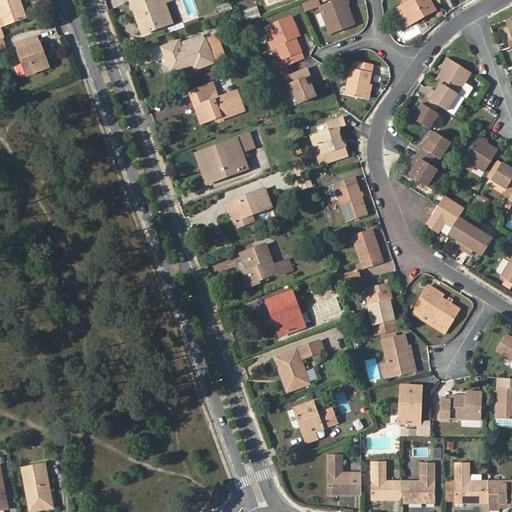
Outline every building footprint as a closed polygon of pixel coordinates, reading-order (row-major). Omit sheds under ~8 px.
[(0,0),(0,19),(2,26),(27,16),(21,0),(0,0)] [(132,0),(139,20),(142,19),(143,22),(141,23),(144,33),(166,26),(158,5),(165,3),(172,0),(132,0)] [(332,0),(320,5),(330,32),(354,23),(346,3),(349,2),(348,0),(332,0)] [(407,0),(408,2),(405,4),(404,5),(413,21),(435,9),(430,0),(407,0)] [(173,23),(165,3),(158,5),(166,26),(173,23)] [(404,5),(397,8),(406,24),(413,21),(404,5)] [(244,22),(260,17),(257,6),(241,11),(244,22)] [(278,60),(282,68),(304,59),(294,36),(293,32),(298,30),(291,16),(267,27),(273,40),(270,42),(273,48),(278,45),(283,57),(278,60)] [(41,57),(46,55),(40,36),(17,44),(28,74),(46,68),(41,57)] [(5,37),(0,38),(0,49),(8,47),(5,37)] [(163,48),(172,73),(195,65),(197,70),(213,64),(213,63),(225,59),(217,37),(206,41),(182,49),(180,42),(163,48)] [(50,67),(46,55),(41,57),(46,68),(50,67)] [(446,68),(452,58),(449,56),(443,66),(446,68)] [(461,93),(474,72),(452,58),(446,68),(439,79),(444,82),(461,93)] [(352,67),(346,94),(366,98),(373,63),(359,61),(357,69),(352,67)] [(258,65),(250,67),(253,76),(261,73),(258,65)] [(326,65),(321,67),(325,79),(330,77),(326,65)] [(305,78),(310,76),(307,68),(287,76),(299,103),(316,96),(311,85),(308,86),(305,78)] [(314,84),(310,76),(305,78),(308,86),(311,85),(314,84)] [(433,90),(429,96),(442,104),(450,110),(461,93),(444,82),(438,90),(437,93),(433,90)] [(206,121),(216,117),(220,116),(221,118),(245,110),(238,91),(218,98),(211,101),(210,98),(206,87),(191,92),(196,106),(200,105),(206,121)] [(461,93),(450,110),(457,113),(467,96),(461,93)] [(429,96),(416,117),(433,128),(442,113),(439,111),(442,104),(429,96)] [(202,122),(206,121),(200,105),(196,106),(202,122)] [(312,135),(316,143),(316,147),(318,151),(322,162),(349,153),(346,144),(341,140),(338,132),(340,126),(347,123),(344,115),(326,122),(329,129),(312,135)] [(454,141),(437,131),(432,140),(427,147),(425,146),(420,155),(433,163),(438,155),(443,158),(454,141)] [(198,153),(209,182),(248,168),(242,150),(256,146),(251,132),(236,137),(237,139),(198,153)] [(482,133),(480,135),(490,141),(492,139),(482,133)] [(480,135),(470,151),(467,156),(477,163),(488,169),(501,148),(490,141),(480,135)] [(430,185),(441,168),(433,163),(420,155),(416,161),(420,164),(418,166),(414,174),(430,185)] [(477,163),(467,156),(464,163),(474,169),(477,163)] [(495,178),(511,188),(511,165),(505,161),(495,178)] [(297,173),(307,170),(305,164),(296,168),(297,173)] [(446,171),(441,168),(430,185),(435,187),(446,171)] [(311,183),(307,170),(297,173),(302,186),(311,183)] [(313,189),(311,183),(302,186),(304,192),(313,189)] [(364,196),(362,191),(359,183),(339,190),(350,220),(370,213),(364,196)] [(252,213),(252,215),(273,207),(266,189),(226,203),(229,212),(232,211),(238,228),(249,224),(246,215),(252,213)] [(448,194),(442,204),(429,224),(441,231),(446,224),(444,223),(446,219),(448,221),(456,226),(462,216),(468,207),(448,194)] [(255,221),(252,215),(252,213),(246,215),(249,224),(255,221)] [(480,226),(462,216),(456,226),(452,233),(460,238),(463,240),(460,244),(466,248),(480,226)] [(477,248),(486,254),(492,244),(497,237),(480,226),(466,248),(472,252),(474,247),(477,248)] [(377,245),(380,244),(374,227),(354,234),(366,267),(383,261),(377,245)] [(240,252),(243,261),(246,260),(249,268),(246,269),(243,270),(249,285),(260,281),(259,279),(267,276),(276,273),(277,275),(293,269),(289,258),(273,264),(266,244),(240,252)] [(386,260),(380,244),(377,245),(383,261),(386,260)] [(342,273),(344,284),(348,283),(358,281),(364,280),(362,269),(342,273)] [(360,290),(358,281),(348,283),(350,290),(350,292),(360,290)] [(371,293),(380,334),(400,329),(394,305),(393,300),(395,300),(391,282),(373,286),(375,293),(371,293)] [(431,283),(429,286),(445,296),(447,292),(431,283)] [(445,296),(429,286),(416,307),(423,311),(420,316),(446,333),(463,307),(454,302),(456,299),(452,296),(450,299),(445,296)] [(268,301),(274,318),(277,317),(283,332),(304,325),(291,293),(268,301)] [(277,317),(274,318),(280,333),(283,332),(277,317)] [(500,348),(511,355),(511,334),(509,333),(500,348)] [(404,334),(383,339),(389,362),(391,369),(395,368),(397,376),(416,370),(414,363),(412,364),(407,345),(404,334)] [(275,357),(284,379),(286,378),(290,389),(309,383),(300,359),(324,351),(320,341),(275,357)] [(389,362),(383,364),(386,378),(397,376),(395,368),(391,369),(389,362)] [(309,381),(316,379),(313,369),(307,371),(309,381)] [(511,376),(501,375),(497,424),(511,423),(511,376)] [(420,406),(424,406),(424,393),(421,393),(421,385),(403,384),(402,422),(419,423),(420,406)] [(443,397),(443,416),(453,416),(484,418),(485,391),(469,390),(469,395),(469,399),(453,397),(443,397)] [(317,414),(313,401),(294,408),(301,426),(304,425),(307,433),(307,434),(322,429),(337,423),(332,409),(317,414)] [(304,425),(301,426),(306,442),(310,440),(307,434),(307,433),(304,425)] [(310,440),(310,441),(323,436),(324,434),(322,429),(307,434),(310,440)] [(340,494),(360,493),(360,475),(341,475),(340,454),(326,455),(327,494),(336,494),(336,491),(340,491),(340,494)] [(401,499),(401,483),(384,483),(384,462),(371,462),(371,499),(380,499),(380,497),(383,497),(383,499),(401,499)] [(420,483),(401,483),(401,499),(401,502),(422,502),(422,499),(425,499),(425,502),(434,502),(434,463),(420,463),(420,483)] [(488,502),(487,483),(468,483),(467,463),(454,463),(455,502),(463,502),(463,499),(467,499),(467,501),(488,502)] [(49,493),(51,493),(45,464),(23,468),(31,510),(51,506),(49,493)] [(511,481),(487,482),(487,483),(488,502),(488,507),(496,506),(497,506),(497,505),(503,504),(503,506),(511,506),(511,481)]
